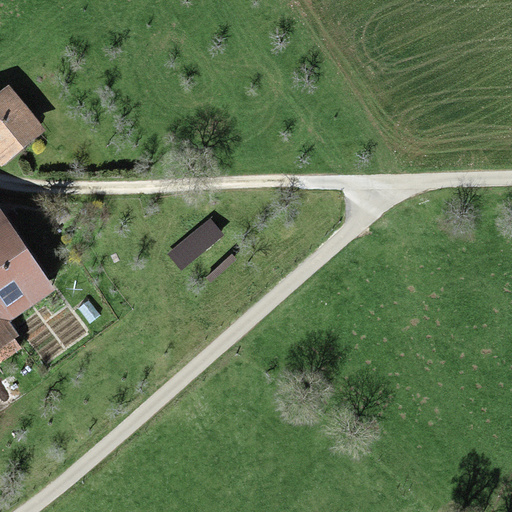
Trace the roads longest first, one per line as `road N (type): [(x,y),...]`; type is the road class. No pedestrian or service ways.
road 1 (track): [(19,511),(392,183)]
road 2 (track): [(392,183),(511,179)]
